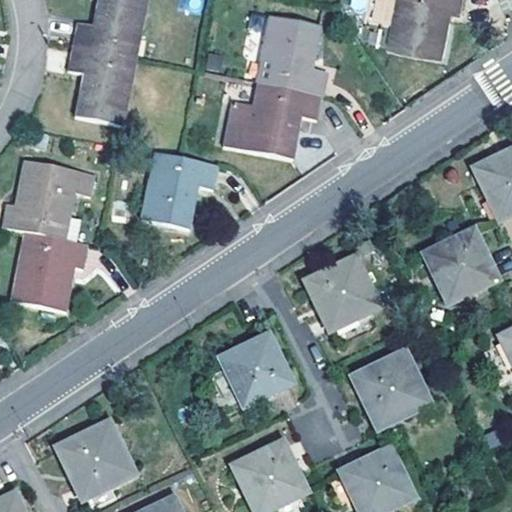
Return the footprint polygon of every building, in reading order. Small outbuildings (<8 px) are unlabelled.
[(77,25),(72,50),(135,62),(146,0),(97,0),(93,24),(92,28),(77,25)] [(388,27),(395,0),(374,0),(369,21),(388,27)] [(396,0),(387,48),(441,60),(452,14),(459,15),(462,0),(396,0)] [(318,28),(269,18),(255,86),(320,99),(325,74),(309,70),(318,28)] [(122,128),(135,62),(72,50),(67,73),(82,77),(81,81),(74,118),(122,128)] [(315,121),(320,99),(255,86),(251,107),(231,102),(223,147),(242,151),(291,161),(300,118),(315,121)] [(511,152),(474,171),(500,221),(511,214),(511,152)] [(216,166),(153,154),(140,220),(188,229),(197,188),(211,191),(216,166)] [(6,205),(1,229),(23,233),(76,243),(81,219),(70,216),(75,192),(91,196),(95,175),(23,161),(13,206),(6,205)] [(83,268),(89,246),(76,243),(23,233),(9,302),(65,313),(74,267),(83,268)] [(482,259),(470,236),(424,258),(447,306),(494,282),(482,259)] [(352,261),(304,285),(316,309),(328,332),(375,308),(352,261)] [(511,333),(499,340),(511,366),(511,333)] [(266,338),(218,362),(243,409),(273,394),(290,385),(266,338)] [(402,356),(352,380),(365,406),(378,430),(427,405),(402,356)] [(108,426),(57,451),(70,476),(83,501),(133,476),(108,426)] [(280,447),(235,469),(255,511),(268,511),(304,494),(289,464),(280,447)] [(362,464),(341,475),(359,511),(386,511),(412,499),(389,451),(362,464)] [(20,511),(13,498),(0,504),(0,511),(20,511)] [(176,511),(172,502),(151,511),(176,511)]
